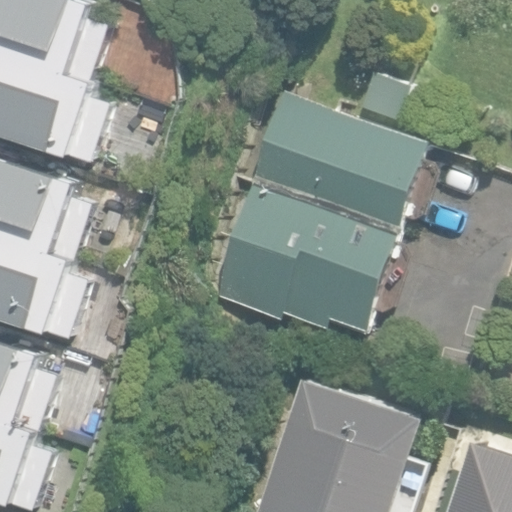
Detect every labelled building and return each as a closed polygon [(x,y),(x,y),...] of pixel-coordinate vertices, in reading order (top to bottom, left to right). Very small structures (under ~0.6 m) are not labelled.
[(0,0),(0,126),(102,160),(122,101),(103,95),(126,25),(107,18),(111,4),(99,0),(0,0)] [(369,98),(409,110),(419,74),(379,62),(369,98)] [(292,311),(340,326),(344,314),(378,325),(440,134),(291,86),(223,295),(291,316),(292,311)] [(0,308),(80,334),(99,275),(80,270),(103,199),(84,193),(88,179),(0,150),(0,308)] [(0,492),(45,507),(64,448),(45,442),(68,372),(49,366),(54,351),(0,334),(0,492)] [(407,511),(442,407),(313,364),(263,511),(407,511)] [(511,511),(511,432),(484,424),(455,511),(511,511)]
